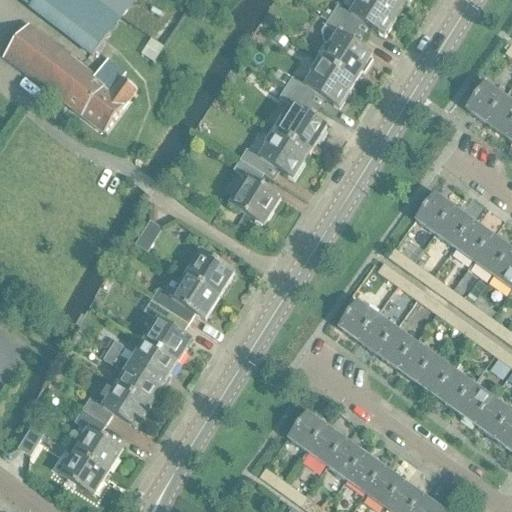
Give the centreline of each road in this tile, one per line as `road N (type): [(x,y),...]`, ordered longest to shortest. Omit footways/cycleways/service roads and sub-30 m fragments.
road 1 (tertiary): [(153,511),(471,0)]
road 2 (residential): [(510,511),(315,377)]
